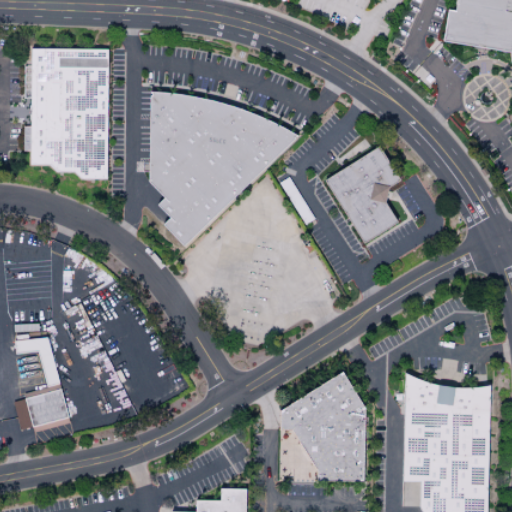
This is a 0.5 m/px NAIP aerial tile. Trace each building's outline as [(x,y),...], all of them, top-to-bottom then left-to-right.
[(511,0),(511,54),(449,43),(456,0),(511,0)] [(25,171),(104,172),(105,91),(106,48),(27,47),(25,171)] [(142,179),(158,197),(151,203),(164,217),(158,222),(178,245),(227,201),(229,196),(280,150),(281,147),(292,137),(283,127),(200,94),(145,92),(142,179)] [(320,177),(357,243),(395,221),(378,190),(396,179),(376,145),(320,177)] [(44,386),(57,383),(44,334),(10,343),(13,355),(35,350),(44,386)] [(273,406),(273,429),(287,429),(304,462),(311,462),(310,480),(358,481),(359,412),(357,408),(357,406),(338,371),(273,406)] [(482,511),(485,384),(399,382),(397,481),(415,481),(414,511),(482,511)] [(65,417),(58,388),(43,392),(42,388),(21,393),(22,398),(11,401),(18,429),(65,417)] [(240,511),(241,488),(215,488),(215,500),(190,500),(190,511),(166,511),(165,511),(240,511)]
